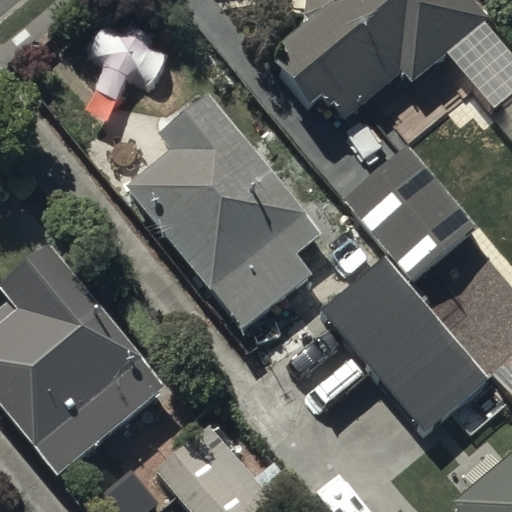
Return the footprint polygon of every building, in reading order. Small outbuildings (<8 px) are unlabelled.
[(301,0),(299,28),(304,35),(273,61),(281,71),(267,83),(303,125),(316,114),(329,129),(335,124),(342,133),(398,86),(408,97),(487,31),(460,0),(301,0)] [(307,286),(291,266),(317,245),(204,107),(153,148),(166,164),(122,200),(239,342),(307,286)] [(472,237),(403,156),(339,210),(408,291),(472,237)] [(0,338),(0,429),(51,491),(160,401),(45,262),(0,299),(0,314),(11,329),(0,338)] [(317,323),(421,443),(485,388),(382,268),(317,323)] [(152,484),(175,511),(267,511),(269,510),(208,438),(152,484)] [(511,511),(511,460),(450,511),(511,511)]
